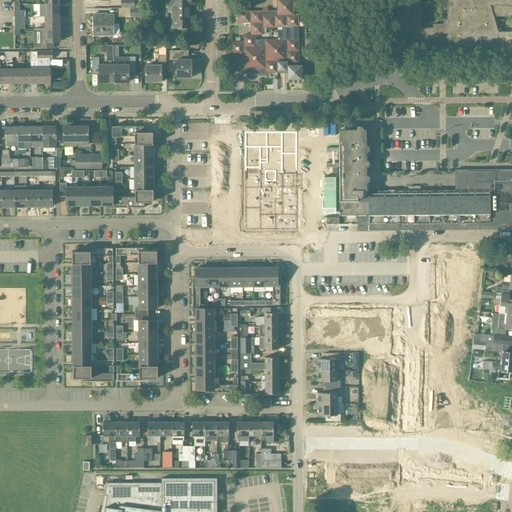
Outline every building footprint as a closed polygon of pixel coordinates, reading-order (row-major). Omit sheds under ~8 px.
[(120,0),(121,8),(131,8),(141,8),(141,0),(120,0)] [(172,7),(173,28),(190,28),(190,17),(189,17),(188,5),(190,5),(190,0),(166,0),(166,7),(172,7)] [(299,27),(298,15),(294,15),(293,0),(276,0),(277,11),(263,11),(263,28),(282,27),(299,27)] [(447,47),(447,55),(511,54),(511,0),(446,0),(447,24),(433,24),(433,28),(421,28),(421,1),(406,1),(394,1),(394,56),(433,55),(433,47),(447,47)] [(45,17),(59,17),(59,4),(45,4),(45,17)] [(131,17),(143,17),(143,8),(141,8),(131,8),(131,17)] [(263,28),(263,11),(238,11),(238,23),(251,23),(251,36),(256,36),(263,36),(263,28)] [(93,14),(94,36),(113,36),(112,15),(101,15),(101,14),(93,14)] [(39,29),(59,29),(59,17),(45,17),(45,29),(39,29)] [(278,40),(265,40),(266,74),(277,74),(277,72),(282,72),(287,72),(287,81),(302,81),(302,65),(298,65),(298,64),(299,64),(299,27),(282,27),(282,30),(278,30),(278,40)] [(39,29),(39,49),(54,49),(54,41),(59,41),(59,29),(39,29)] [(266,74),(265,40),(256,40),(256,36),(251,36),(243,36),(243,42),(231,42),(232,64),(239,64),(239,67),(239,81),(251,81),(251,76),(266,76),(266,74)] [(98,75),(98,82),(114,82),(114,57),(113,57),(113,45),(106,46),(107,65),(99,65),(99,58),(92,58),(92,75),(98,75)] [(177,78),(191,78),(191,60),(187,60),(188,51),(170,51),(170,60),(177,60),(177,78)] [(37,52),(37,60),(37,64),(37,69),(38,83),(50,83),(49,65),(44,65),(43,59),(52,59),(52,52),(37,52)] [(146,66),(146,82),(161,82),(161,74),(166,74),(166,55),(158,55),(158,66),(146,66)] [(114,57),(114,82),(129,82),(129,74),(136,74),(135,57),(114,57)] [(0,83),(12,83),(12,64),(6,64),(6,69),(0,69),(0,83)] [(12,64),(12,83),(25,83),(25,69),(12,69),(12,64)] [(37,69),(25,69),(25,83),(38,83),(37,69)] [(134,137),(134,144),(152,144),(152,132),(143,132),(143,126),(112,126),(112,144),(116,144),(116,137),(134,137)] [(18,146),(18,149),(19,149),(19,141),(19,127),(6,128),(6,146),(18,146)] [(19,127),(19,141),(24,141),(25,149),(30,149),(30,148),(31,148),(31,127),(19,127)] [(43,127),(31,127),(31,148),(43,147),(43,127)] [(55,127),(43,127),(43,147),(56,147),(55,141),(55,127)] [(63,127),(63,140),(88,140),(88,127),(63,127)] [(338,139),(339,195),(339,213),(357,212),(358,231),(369,231),(369,230),(369,213),(369,195),(369,190),(369,188),(366,188),(366,177),(367,176),(369,173),(370,169),(370,159),(372,159),(372,152),(370,152),(370,139),(367,132),(366,130),(364,128),(362,127),(359,127),(356,128),(354,130),(339,130),(338,130),(338,139)] [(245,132),(245,230),(297,230),(297,132),(245,132)] [(134,156),(152,155),(152,144),(134,144),(134,156)] [(92,169),(92,154),(81,154),(81,150),(75,150),(75,160),(75,169),(92,169)] [(2,155),(2,167),(19,167),(19,159),(9,158),(9,155),(2,155)] [(134,167),(152,167),(152,155),(134,156),(134,167)] [(43,158),(43,169),(59,169),(59,157),(43,158)] [(32,158),(32,169),(43,169),(43,158),(32,158)] [(19,159),(19,167),(28,167),(28,159),(19,159)] [(134,178),(153,178),(152,167),(134,167),(134,178)] [(404,190),(369,190),(369,195),(369,213),(369,230),(404,230),(511,229),(511,169),(455,170),(455,189),(404,190)] [(134,190),(153,190),(153,178),(134,178),(134,190)] [(66,205),(78,205),(78,187),(66,187),(66,184),(59,184),(60,197),(66,197),(66,205)] [(78,205),(90,205),(89,187),(78,187),(78,205)] [(90,205),(101,205),(101,187),(89,187),(90,205)] [(105,205),(105,208),(113,208),(113,190),(112,190),(112,187),(101,187),(101,205),(105,205)] [(14,190),(2,191),(2,207),(14,207),(14,190)] [(14,207),(27,207),(26,190),(14,190),(14,207)] [(26,190),(27,207),(39,207),(39,190),(26,190)] [(39,190),(39,207),(52,207),(52,190),(39,190)] [(113,190),(113,208),(144,208),(144,202),(153,202),(153,190),(134,190),(134,197),(116,197),(116,190),(113,190)] [(72,264),(91,263),(91,256),(108,256),(109,263),(113,263),(112,247),(81,248),(81,251),(72,251),(72,263),(72,264)] [(138,256),(138,262),(156,262),(156,251),(147,251),(147,248),(116,248),(116,263),(120,263),(120,256),(138,256)] [(511,274),(511,251),(500,251),(498,264),(511,265),(511,274)] [(138,262),(138,274),(156,274),(156,263),(156,262),(138,262)] [(91,263),(72,264),(72,275),(91,275),(91,268),(94,268),(94,263),(91,263)] [(246,268),(242,268),(242,292),(243,292),(243,286),(254,286),(254,268),(252,268),(252,266),(246,266),(246,268)] [(192,309),(213,309),(213,308),(207,309),(207,304),(200,305),(200,286),(207,286),(207,268),(195,268),(195,277),(192,277),(192,309)] [(219,268),(207,268),(207,286),(219,286),(219,268)] [(230,286),(230,268),(219,268),(219,286),(230,286)] [(242,268),(230,268),(230,286),(230,292),(242,292),(242,268)] [(254,268),(254,286),(265,286),(265,268),(254,268)] [(265,268),(265,286),(272,286),(272,300),(265,301),(265,305),(280,305),(280,276),(277,276),(277,268),(265,268)] [(138,274),(138,285),(156,285),(156,274),(138,274)] [(495,293),(509,294),(509,289),(511,289),(511,274),(510,282),(502,282),(502,288),(495,287),(495,293)] [(72,286),(91,286),(91,275),(72,275),(72,286)] [(138,296),(156,296),(159,296),(159,289),(156,289),(156,285),(138,285),(138,296)] [(72,298),(91,298),(91,286),(72,286),(72,298)] [(495,293),(494,299),(501,299),(499,313),(511,314),(511,299),(508,299),(509,294),(495,293)] [(134,314),(148,314),(148,309),(156,309),(156,296),(138,296),(138,309),(134,309),(134,314)] [(72,309),(91,309),(91,298),(72,298),(72,299),(70,299),(70,305),(72,304),(72,309)] [(256,325),(279,325),(279,312),(276,312),(276,307),(265,307),(265,317),(256,317),(256,325)] [(436,308),(436,316),(456,316),(456,308),(436,308)] [(72,321),(91,320),(91,309),(72,309),(72,321)] [(195,321),(213,320),(213,309),(192,309),(192,317),(195,317),(195,321)] [(317,316),(317,327),(339,327),(339,317),(344,317),(344,309),(325,309),(325,316),(317,316)] [(367,309),(367,317),(387,317),(387,309),(367,309)] [(493,328),(492,335),(504,336),(505,329),(511,329),(511,314),(499,313),(498,328),(493,328)] [(138,332),(157,332),(157,320),(148,320),(148,314),(134,314),(135,321),(138,321),(138,332)] [(72,332),(92,332),(91,320),(72,321),(72,332)] [(195,332),(213,332),(213,320),(195,321),(195,332)] [(259,326),(259,337),(279,337),(279,325),(256,325),(256,326),(259,326)] [(317,327),(317,339),(325,339),(325,345),(344,345),(344,338),(339,338),(339,327),(317,327)] [(72,343),(92,343),(92,332),(72,332),(72,343)] [(157,344),(157,332),(138,332),(139,343),(139,344),(157,344)] [(195,343),(214,343),(213,332),(195,332),(195,343)] [(511,344),(511,338),(474,334),(472,345),(485,346),(485,350),(502,352),(501,363),(494,362),(493,370),(498,370),(497,378),(508,379),(509,372),(511,372),(511,353),(508,353),(509,344),(511,344)] [(240,337),(240,354),(251,353),(254,353),(254,337),(247,337),(240,337)] [(259,337),(259,349),(278,349),(279,337),(259,337)] [(436,338),(436,346),(456,346),(456,338),(436,338)] [(367,339),(367,347),(371,347),(375,347),(379,347),(383,347),(387,347),(387,339),(367,339)] [(72,355),(92,355),(92,343),(72,343),(72,355)] [(139,355),(157,355),(157,353),(159,353),(159,347),(157,347),(157,344),(139,344),(139,343),(132,343),(132,355),(139,355)] [(196,355),(214,355),(214,343),(195,343),(196,355)] [(240,354),(241,369),(254,369),(265,369),(278,369),(278,357),(265,357),(265,363),(251,363),(251,353),(240,354)] [(316,370),(337,370),(337,363),(339,363),(339,353),(325,353),(325,359),(318,358),(318,365),(316,365),(316,370)] [(72,365),(72,366),(92,366),(92,355),(72,355),(72,365)] [(139,367),(157,367),(157,366),(157,355),(139,355),(139,367)] [(196,365),(196,366),(214,366),(214,355),(196,355),(196,359),(193,359),(193,365),(196,365)] [(431,358),(431,369),(450,369),(450,358),(431,358)] [(379,363),(379,375),(398,375),(398,363),(379,363)] [(81,378),(81,381),(113,381),(113,365),(109,365),(109,373),(92,374),(92,366),(72,366),(72,378),(81,378)] [(116,366),(116,381),(148,381),(148,378),(157,378),(157,367),(139,367),(139,374),(120,374),(120,366),(116,366)] [(196,366),(196,378),(214,377),(214,366),(196,366)] [(278,381),(278,369),(265,369),(265,376),(261,376),(261,381),(278,381)] [(431,369),(431,379),(450,379),(450,369),(431,369)] [(325,381),(325,387),(340,387),(340,378),(336,378),(337,370),(316,370),(316,375),(318,375),(318,381),(325,381)] [(379,375),(379,385),(398,385),(398,375),(379,375)] [(205,390),(205,392),(237,392),(237,377),(233,377),(233,385),(214,385),(214,377),(196,378),(196,390),(205,390)] [(431,389),(449,389),(449,390),(450,390),(450,379),(431,379),(431,389)] [(259,389),(259,393),(279,393),(278,381),(261,381),(261,382),(260,382),(260,389),(259,389)] [(379,395),(397,395),(397,396),(398,396),(398,385),(379,385),(379,395)] [(316,404),(343,404),(337,404),(337,396),(341,396),(341,387),(340,387),(325,387),(325,393),(318,393),(318,399),(316,399),(316,404)] [(430,389),(430,400),(449,400),(449,390),(449,389),(431,389),(430,389)] [(485,389),(485,396),(489,397),(488,408),(510,410),(511,398),(497,397),(498,390),(485,389)] [(378,395),(378,405),(397,405),(397,396),(397,395),(379,395),(378,395)] [(430,400),(430,410),(449,410),(449,400),(430,400)] [(325,421),(340,421),(340,412),(343,412),(343,404),(316,404),(316,409),(318,409),(318,415),(325,415),(325,421)] [(378,405),(378,416),(397,416),(397,405),(378,405)] [(482,418),(481,425),(494,426),(495,420),(509,422),(510,410),(488,408),(487,419),(482,418)] [(430,410),(430,421),(449,421),(449,410),(430,410)] [(378,416),(378,427),(397,427),(397,416),(378,416)] [(249,435),(249,421),(237,421),(236,435),(243,435),(243,441),(249,441),(249,435)] [(261,435),(261,422),(249,421),(249,435),(261,435)] [(317,428),(317,439),(339,439),(339,428),(344,428),(344,421),(325,421),(325,428),(317,428)] [(108,442),(108,461),(115,461),(115,449),(115,442),(115,422),(103,422),(103,440),(105,442),(108,442)] [(115,422),(115,442),(128,442),(127,422),(115,422)] [(127,422),(128,442),(135,442),(135,436),(140,436),(140,422),(127,422)] [(153,436),(153,443),(160,443),(160,436),(160,422),(147,422),(147,436),(153,436)] [(160,422),(160,436),(171,436),(172,441),(172,422),(160,422)] [(172,422),(172,441),(184,441),(184,436),(184,422),(172,422)] [(204,422),(192,422),(192,435),(194,440),(194,446),(204,446),(205,441),(204,422)] [(205,441),(216,441),(216,422),(204,422),(205,441)] [(216,441),(216,442),(228,442),(228,422),(216,422),(216,441)] [(266,442),(273,442),(273,422),(261,422),(261,435),(266,435),(266,442)] [(0,426),(0,511),(49,511),(75,426),(13,426),(13,427),(1,427),(1,426),(0,426)] [(376,436),(376,446),(395,446),(395,436),(376,436)] [(317,439),(317,450),(325,450),(325,457),(344,457),(344,449),(339,449),(339,439),(317,439)] [(188,446),(182,446),(182,454),(179,454),(178,461),(188,461),(188,446)] [(376,446),(376,456),(395,456),(395,446),(376,446)] [(134,454),(134,461),(143,461),(144,448),(137,448),(137,454),(134,454)] [(144,448),(143,461),(152,461),(152,448),(144,448)] [(270,449),(261,449),(261,454),(261,468),(281,468),(281,460),(273,461),(273,454),(271,454),(270,449)] [(233,461),(233,450),(223,450),(223,461),(233,461)] [(162,452),(162,468),(172,468),(172,452),(162,452)] [(434,453),(432,472),(443,473),(445,454),(434,453)] [(445,454),(443,473),(452,474),(454,455),(445,454)] [(454,455),(452,474),(462,475),(464,456),(454,455)] [(376,456),(376,466),(395,466),(395,456),(376,456)] [(464,456),(462,475),(471,476),(473,457),(464,456)] [(473,457),(471,476),(482,477),(484,458),(473,457)] [(376,466),(376,476),(395,476),(395,466),(376,466)] [(216,511),(217,478),(161,478),(161,483),(137,483),(107,483),(105,491),(104,495),(107,496),(105,506),(104,511),(216,511)] [(224,479),(223,511),(291,511),(291,479),(224,479)] [(382,502),(382,511),(475,511),(450,511),(450,502),(382,502)]
